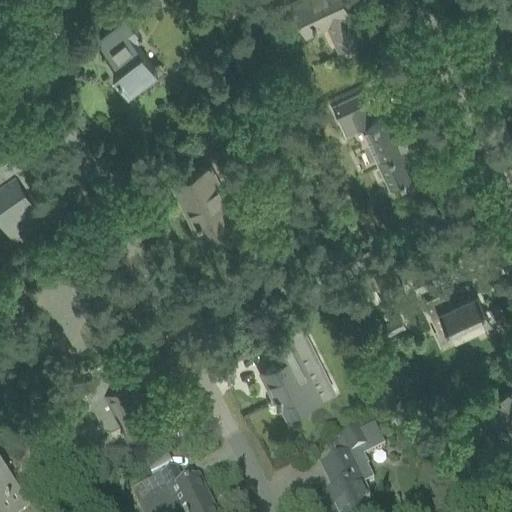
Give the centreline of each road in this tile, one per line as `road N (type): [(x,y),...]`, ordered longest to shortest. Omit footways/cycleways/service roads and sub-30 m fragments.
road 1 (residential): [(278,511),(163,295),(43,100),(0,55)]
road 2 (residential): [(511,234),(406,0)]
